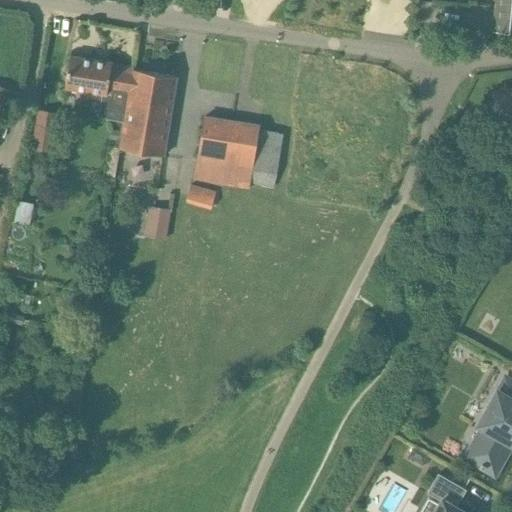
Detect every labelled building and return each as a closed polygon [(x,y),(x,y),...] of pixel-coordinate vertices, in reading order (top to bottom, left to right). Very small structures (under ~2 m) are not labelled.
[(511,0),(495,0),(493,31),(511,32),(511,0)] [(108,89),(130,93),(134,71),(111,67),(112,61),(71,55),(66,87),(107,94),(108,89)] [(134,71),(130,93),(121,148),(164,155),(177,77),(134,70),(134,71)] [(511,88),(493,91),(496,115),(493,118),(493,122),(497,123),(498,126),(511,123),(511,88)] [(59,113),(37,110),(31,149),(52,152),(59,113)] [(198,159),(194,180),(250,189),(250,185),(253,169),(277,173),(283,133),(259,129),(260,126),(205,117),(198,159)] [(190,184),(186,200),(211,207),(216,191),(190,184)] [(34,204),(19,201),(14,222),(29,225),(34,204)] [(172,211),(150,207),(145,236),(167,240),(172,211)] [(511,381),(507,378),(499,392),(498,391),(479,425),(489,431),(471,461),(495,474),(511,443),(511,381)] [(466,490),(438,474),(427,493),(441,501),(434,511),(466,511),(457,507),(466,490)]
